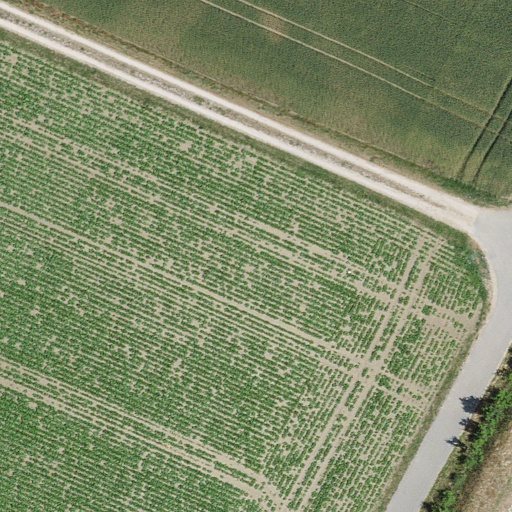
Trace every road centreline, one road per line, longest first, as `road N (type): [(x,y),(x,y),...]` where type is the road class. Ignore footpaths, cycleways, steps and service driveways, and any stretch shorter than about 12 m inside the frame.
road 1 (track): [(511,224),(5,0)]
road 2 (track): [(511,338),(422,511)]
